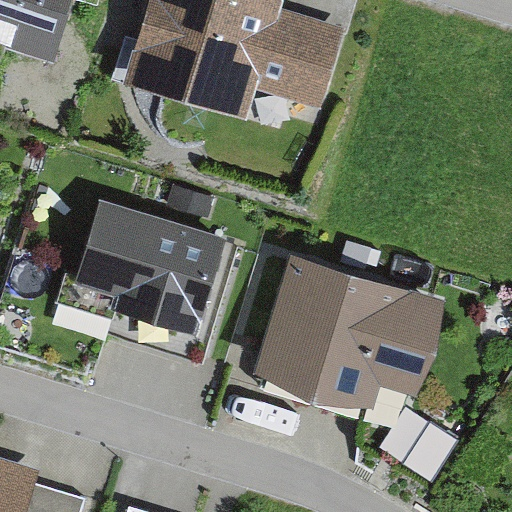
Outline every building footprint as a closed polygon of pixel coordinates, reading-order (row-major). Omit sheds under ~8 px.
[(0,0),(0,38),(55,55),(71,0),(93,0),(97,1),(97,0),(0,0)] [(282,0),(144,0),(121,75),(247,114),(256,85),(321,105),(346,23),(281,3),(282,0)] [(227,231),(100,192),(76,270),(67,267),(57,298),(114,315),(118,304),(197,328),(227,231)] [(448,292),(290,243),(252,364),(372,402),(380,377),(418,389),(448,292)] [(0,511),(80,511),(86,495),(36,480),(40,466),(0,453),(0,511)] [(161,511),(129,502),(126,511),(161,511)]
